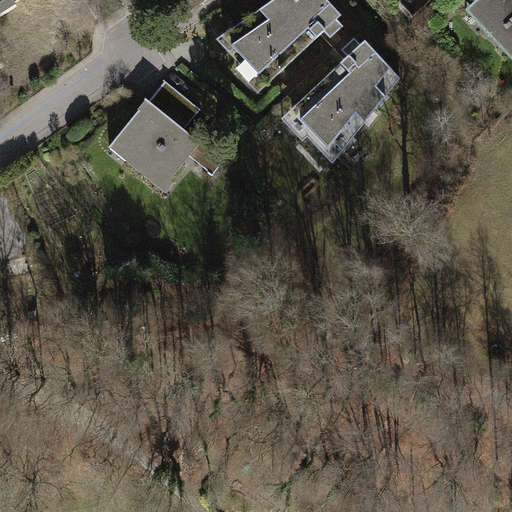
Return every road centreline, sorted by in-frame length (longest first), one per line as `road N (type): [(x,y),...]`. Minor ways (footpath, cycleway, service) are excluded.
road 1 (track): [(209,511),(88,412),(0,376)]
road 2 (residential): [(0,142),(130,50)]
